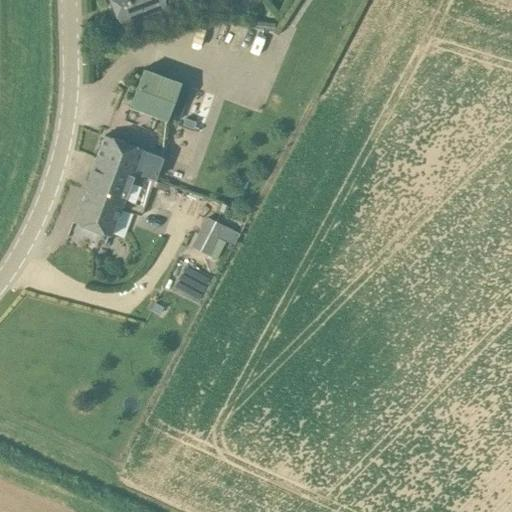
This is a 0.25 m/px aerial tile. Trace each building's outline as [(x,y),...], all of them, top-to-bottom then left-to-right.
[(110,0),(120,25),(166,8),(184,1),(183,0),(110,0)] [(223,0),(217,6),(235,25),(260,0),(223,0)] [(142,70),(128,107),(167,121),(181,84),(142,70)] [(195,122),(184,118),(182,125),(193,128),(195,122)] [(142,149),(103,135),(72,220),(110,235),(120,207),(141,215),(163,156),(142,149)] [(215,240),(217,237),(201,228),(196,238),(212,247),(215,240)] [(217,237),(215,240),(207,255),(217,260),(226,242),(217,237)] [(197,298),(210,279),(188,265),(176,284),(197,298)]
